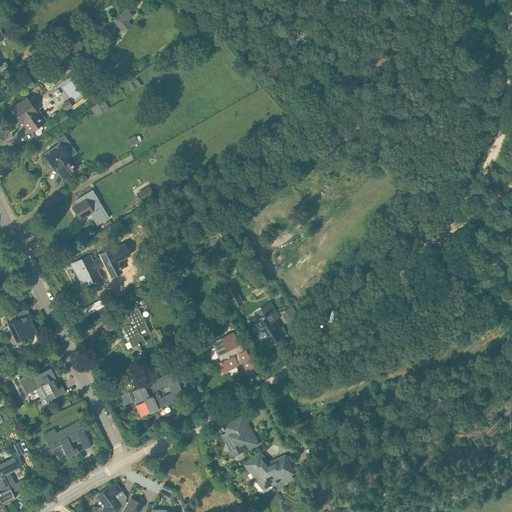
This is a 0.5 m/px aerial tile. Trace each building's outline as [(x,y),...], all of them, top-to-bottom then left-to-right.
[(133,15),(126,7),(112,19),(123,32),(132,25),(127,20),(133,15)] [(0,77),(1,76),(1,75),(1,74),(1,73),(1,72),(9,67),(5,61),(2,63),(0,59),(0,41),(0,42),(5,39),(5,36),(0,28),(0,77)] [(65,59),(78,50),(73,42),(60,51),(65,59)] [(38,51),(25,61),(32,70),(45,61),(38,51)] [(39,109),(36,111),(26,97),(11,108),(22,122),(24,121),(31,131),(46,120),(39,109)] [(90,107),(96,117),(109,108),(103,99),(90,107)] [(131,147),(139,143),(134,135),(126,140),(131,147)] [(72,155),(69,157),(59,143),(45,153),(55,168),(57,167),(64,177),(79,166),(72,155)] [(151,186),(138,194),(143,201),(150,197),(156,193),(151,186)] [(72,206),(80,219),(91,212),(98,223),(106,218),(96,201),(98,200),(92,190),(77,199),(79,202),(72,206)] [(84,285),(94,281),(100,278),(95,268),(103,265),(108,275),(105,277),(112,289),(122,284),(116,273),(118,271),(108,251),(98,256),(99,259),(92,262),(88,255),(72,263),(80,280),(82,280),(84,285)] [(234,285),(224,290),(228,300),(231,299),(233,298),(234,297),(234,298),(235,298),(236,297),(235,297),(239,295),(234,285)] [(333,303),(339,311),(343,308),(338,299),(333,303)] [(225,310),(222,312),(228,323),(235,320),(229,309),(226,303),(223,304),(225,310)] [(275,320),(279,318),(270,304),(263,308),(267,314),(256,321),(261,329),(263,328),(268,335),(266,337),(271,345),(285,336),(275,320)] [(292,306),(281,312),(284,316),(294,310),(292,306)] [(146,343),(142,335),(149,331),(138,308),(120,317),(119,315),(106,322),(105,322),(105,323),(104,324),(104,325),(104,326),(104,327),(104,328),(105,328),(105,329),(106,329),(107,330),(108,330),(109,329),(123,323),(125,326),(122,327),(125,333),(132,347),(138,344),(139,346),(140,346),(140,345),(146,343)] [(19,318),(7,324),(15,342),(36,332),(27,315),(27,314),(24,315),(19,318)] [(246,369),(254,365),(247,350),(245,351),(242,345),(240,345),(234,333),(213,343),(217,353),(222,362),(219,364),(223,373),(239,365),(238,361),(242,359),(246,369)] [(178,352),(169,356),(173,363),(181,360),(178,352)] [(20,373),(26,370),(23,364),(17,367),(20,373)] [(30,373),(19,378),(27,393),(37,388),(36,386),(39,385),(43,394),(44,397),(37,400),(41,407),(50,403),(49,400),(56,397),(65,392),(62,385),(57,388),(52,379),(55,377),(50,367),(41,371),(31,376),(30,373)] [(167,404),(168,405),(176,401),(176,400),(184,396),(180,387),(173,371),(132,390),(137,402),(143,399),(150,414),(159,409),(158,408),(167,404)] [(131,390),(120,394),(124,404),(135,400),(131,390)] [(228,431),(222,435),(227,443),(232,440),(236,448),(247,443),(250,448),(259,444),(250,428),(248,429),(241,416),(225,425),(228,431)] [(61,444),(68,457),(79,452),(77,447),(73,449),(70,442),(79,437),(85,449),(92,446),(79,421),(56,432),(54,429),(43,434),(50,450),(61,444)] [(19,456),(28,451),(22,440),(7,447),(13,458),(0,464),(0,487),(2,491),(1,492),(0,492),(0,505),(15,498),(12,492),(27,484),(25,479),(15,483),(10,472),(24,466),(19,456)] [(253,459),(247,464),(257,478),(263,486),(272,482),(274,484),(283,480),(284,483),(293,478),(292,475),(294,474),(289,465),(285,456),(274,461),(274,462),(269,464),(267,462),(268,461),(260,452),(253,459)] [(87,459),(81,462),(85,470),(91,467),(87,459)] [(108,487),(96,495),(102,503),(104,506),(100,511),(117,511),(122,505),(114,495),(121,490),(116,483),(109,488),(108,487)] [(37,497),(31,485),(23,490),(28,501),(37,497)] [(139,511),(143,505),(130,498),(122,511),(139,511)]
